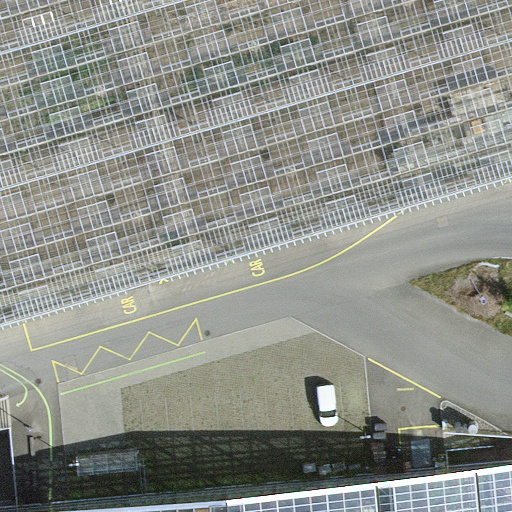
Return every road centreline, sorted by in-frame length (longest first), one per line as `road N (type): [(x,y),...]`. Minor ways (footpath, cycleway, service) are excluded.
road 1 (unclassified): [(0,373),(341,283)]
road 2 (unclassified): [(341,283),(511,375)]
road 3 (unclassified): [(511,227),(341,283)]
